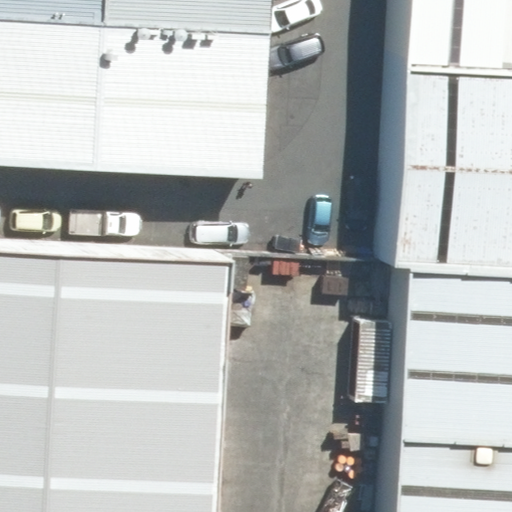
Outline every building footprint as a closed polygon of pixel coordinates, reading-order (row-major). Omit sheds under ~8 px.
[(0,0),(0,2),(252,16),(252,0),(0,0)] [(511,0),(386,0),(383,58),(511,65),(511,0)] [(252,16),(0,2),(0,151),(244,164),(252,16)] [(511,65),(383,58),(373,250),(386,244),(511,251),(511,65)] [(197,511),(210,245),(0,236),(0,511),(197,511)] [(511,251),(386,244),(382,424),(511,431),(511,251)] [(511,511),(511,431),(382,424),(377,511),(511,511)]
